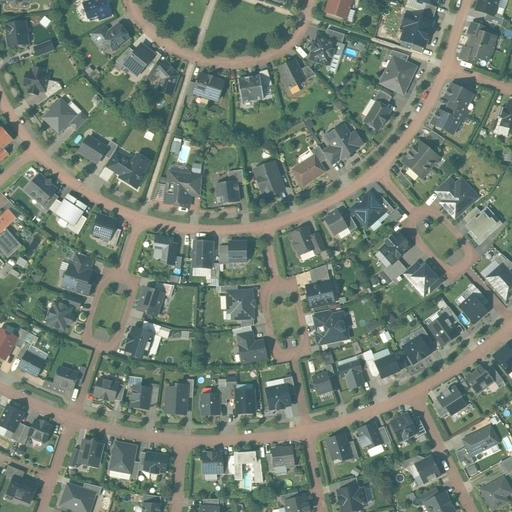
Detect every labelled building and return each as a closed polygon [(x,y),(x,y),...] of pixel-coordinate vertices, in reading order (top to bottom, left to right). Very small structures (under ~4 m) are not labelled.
[(94,0),(83,4),(88,19),(97,16),(99,20),(111,15),(105,0),(94,0)] [(329,0),(326,12),(345,19),(351,0),(329,0)] [(498,0),(479,0),(476,10),(486,14),(493,16),(493,15),(495,14),(497,9),(496,7),(498,0)] [(437,7),(426,3),(423,12),(434,16),(437,7)] [(434,16),(423,12),(421,18),(432,22),(434,16)] [(421,18),(406,13),(403,25),(406,26),(402,40),(414,44),(424,47),(432,22),(421,18)] [(493,16),(486,14),(484,21),(501,26),(503,19),(493,16)] [(24,22),(6,25),(6,27),(7,34),(7,35),(8,34),(9,46),(18,45),(21,47),(25,47),(27,44),(26,35),(29,31),(25,28),(24,22)] [(487,28),(472,23),(468,35),(470,36),(468,42),(492,50),(494,45),(493,44),(495,37),(485,34),(487,28)] [(109,33),(103,37),(106,40),(113,50),(114,49),(117,50),(119,48),(119,45),(129,38),(119,25),(109,33)] [(104,26),(90,34),(99,45),(106,40),(103,37),(109,33),(104,26)] [(345,35),(327,29),(324,39),(337,43),(336,43),(341,45),(345,35)] [(324,39),(317,37),(315,45),(313,44),(311,51),(313,51),(310,59),(329,66),(336,43),(337,43),(324,39)] [(50,42),(34,48),(37,56),(53,50),(51,50),(48,43),(50,42)] [(492,50),(468,42),(466,48),(464,47),(460,59),(475,64),(477,59),(487,62),(489,55),(490,55),(492,50)] [(154,55),(141,44),(135,52),(125,65),(138,75),(149,61),(154,55)] [(424,47),(414,44),(412,51),(421,54),(424,47)] [(129,48),(116,61),(123,67),(125,65),(135,52),(129,48)] [(409,56),(392,50),(389,56),(393,57),(406,63),(409,56)] [(154,55),(149,61),(155,66),(157,62),(161,56),(156,52),(154,55)] [(406,63),(393,57),(380,84),(403,94),(416,67),(406,63)] [(294,61),(278,69),(289,89),(304,82),(299,71),(294,61)] [(162,65),(157,62),(155,66),(147,77),(152,80),(155,75),(162,65)] [(169,67),(164,62),(162,65),(155,75),(160,77),(162,79),(158,91),(171,95),(177,76),(173,71),(170,67),(169,67)] [(308,66),(299,71),(304,82),(316,76),(308,66)] [(43,70),(34,68),(32,74),(27,73),(24,86),(30,87),(28,93),(37,95),(38,90),(42,91),(45,91),(48,80),(48,76),(42,75),(43,70)] [(267,70),(259,72),(260,76),(262,87),(272,86),(267,70)] [(208,77),(200,75),(197,84),(194,93),(202,95),(202,96),(209,99),(209,98),(218,100),(223,82),(215,80),(216,79),(208,76),(208,77)] [(260,76),(238,79),(242,102),(264,99),(262,87),(260,76)] [(58,82),(48,80),(45,91),(42,91),(47,99),(62,89),(58,82)] [(197,84),(190,82),(186,95),(193,98),(194,93),(197,84)] [(472,95),(451,85),(448,91),(446,94),(447,94),(445,98),(450,101),(447,107),(466,117),(469,111),(465,109),(472,95)] [(392,98),(380,90),(373,101),(376,103),(377,102),(385,108),(392,98)] [(61,101),(56,106),(54,105),(51,108),(52,110),(44,118),(58,132),(75,115),(61,101)] [(385,108),(377,102),(376,103),(365,122),(377,130),(381,123),(383,124),(387,117),(386,117),(389,110),(385,108)] [(511,103),(508,102),(506,109),(501,107),(498,117),(503,119),(500,126),(509,128),(509,129),(511,129),(511,103)] [(466,117),(447,107),(444,113),(438,111),(436,114),(434,117),(435,117),(431,124),(452,134),(459,121),(463,123),(466,117)] [(81,113),(70,125),(76,130),(87,119),(81,113)] [(1,126),(0,127),(0,151),(3,148),(13,140),(1,126)] [(350,136),(343,126),(331,134),(330,132),(324,136),(329,143),(330,142),(333,146),(341,158),(342,160),(358,149),(357,147),(362,144),(355,133),(350,136)] [(444,140),(431,131),(427,137),(440,146),(444,140)] [(107,148),(90,138),(87,138),(79,152),(97,164),(103,155),(107,148)] [(111,141),(107,148),(103,155),(109,159),(118,146),(111,141)] [(439,158),(419,141),(415,147),(415,146),(414,147),(411,151),(410,152),(430,168),(439,158)] [(322,152),(319,146),(311,152),(314,156),(319,164),(327,159),(322,152)] [(333,146),(322,152),(327,159),(331,165),(341,158),(333,146)] [(3,148),(0,151),(0,162),(9,154),(3,148)] [(132,162),(116,152),(106,167),(120,176),(119,178),(137,189),(146,174),(143,173),(150,162),(137,154),(132,162)] [(430,168),(410,152),(407,156),(406,157),(402,162),(422,179),(430,168)] [(314,156),(293,170),(303,186),(325,172),(319,164),(314,156)] [(201,173),(202,164),(193,163),(192,172),(201,173)] [(272,165),(256,171),(259,179),(257,180),(260,189),(263,188),(266,196),(282,190),(277,178),(279,177),(278,172),(276,173),(272,165)] [(242,170),(234,171),(237,186),(238,186),(244,185),(242,170)] [(229,182),(216,184),(218,197),(222,196),(223,204),(239,202),(237,191),(239,190),(238,186),(237,186),(234,171),(228,172),(229,182)] [(191,175),(169,172),(165,204),(188,207),(191,192),(189,192),(191,175)] [(412,185),(401,173),(396,178),(406,190),(412,185)] [(39,175),(25,190),(42,205),(43,205),(54,193),(57,190),(51,185),(51,180),(46,181),(39,175)] [(202,177),(191,175),(189,192),(191,192),(201,193),(202,177)] [(439,205),(454,222),(479,200),(461,180),(455,185),(450,179),(435,193),(443,202),(439,205)] [(54,193),(43,205),(42,205),(41,206),(47,212),(49,210),(49,209),(56,200),(58,197),(54,193)] [(377,202),(369,193),(352,209),(357,214),(357,217),(360,220),(363,221),(368,227),(385,212),(385,211),(377,202)] [(86,207),(68,195),(62,204),(56,214),(69,223),(74,226),(81,215),(86,207)] [(394,210),(382,197),(377,202),(385,211),(385,212),(388,215),(394,210)] [(56,200),(49,209),(49,210),(56,214),(62,204),(56,200)] [(11,208),(0,217),(0,247),(9,258),(23,246),(8,228),(20,218),(11,208)] [(463,231),(478,248),(502,226),(486,210),(481,214),(476,209),(462,221),(467,227),(463,231)] [(338,211),(324,220),(333,236),(347,228),(348,228),(342,218),(338,211)] [(357,228),(349,214),(342,218),(348,228),(347,228),(350,232),(357,228)] [(81,215),(74,226),(69,223),(66,227),(77,235),(87,219),(81,215)] [(115,221),(98,216),(92,234),(93,234),(95,236),(100,238),(102,237),(109,239),(113,228),(115,221)] [(121,230),(113,228),(109,239),(107,245),(115,247),(121,230)] [(306,228),(291,234),(295,242),(294,245),(295,249),(298,250),(300,255),(314,249),(315,249),(310,237),(306,228)] [(319,234),(310,237),(315,249),(314,249),(316,254),(326,250),(319,234)] [(379,251),(392,266),(412,248),(398,234),(379,251)] [(173,239),(155,236),(153,249),(163,250),(162,261),(167,261),(167,265),(174,266),(177,244),(173,243),(173,239)] [(212,243),(194,242),(194,250),(192,252),(192,256),(194,259),(193,267),(211,268),(211,264),(212,243)] [(246,242),(229,242),(229,246),(229,262),(247,262),(246,242)] [(229,262),(229,246),(219,246),(219,264),(229,264),(229,262)] [(76,251),(72,265),(89,271),(93,260),(76,251)] [(498,260),(502,265),(509,273),(511,270),(511,266),(502,256),(498,260)] [(62,287),(87,296),(91,286),(87,285),(91,272),(89,271),(72,265),(70,264),(67,272),(64,271),(62,278),(65,279),(62,287)] [(219,264),(211,264),(211,268),(210,279),(219,279),(219,264)] [(405,278),(423,298),(442,281),(428,265),(424,269),(419,264),(405,278)] [(330,281),(326,265),(310,272),(312,285),(330,281)] [(486,280),(506,302),(511,296),(511,275),(509,273),(502,265),(486,280)] [(311,307),(334,302),(330,281),(312,285),(306,286),(308,293),(306,294),(307,301),(309,300),(311,307)] [(170,297),(174,286),(157,283),(154,291),(164,294),(163,295),(170,297)] [(138,310),(157,316),(163,295),(164,294),(154,291),(145,288),(138,310)] [(472,295),(483,307),(489,302),(477,289),(471,294),(472,295)] [(253,319),(252,291),(237,292),(227,292),(228,312),(233,312),(236,314),(236,319),(240,319),(253,319)] [(459,307),(474,323),(487,312),(483,307),(472,295),(459,307)] [(63,301),(79,307),(81,301),(64,296),(63,301)] [(47,325),(64,331),(66,324),(70,325),(73,316),(69,314),(71,308),(54,302),(52,309),(50,308),(46,317),(49,318),(47,325)] [(445,315),(452,326),(458,321),(449,307),(442,311),(445,315)] [(325,311),(313,313),(316,325),(328,323),(326,317),(325,311)] [(316,334),(318,345),(340,340),(340,336),(347,335),(343,313),(331,316),(326,317),(328,323),(316,325),(318,334),(316,334)] [(452,326),(445,315),(429,326),(442,346),(458,335),(452,326)] [(253,319),(240,319),(241,328),(254,325),(253,319)] [(144,321),(141,330),(154,335),(158,336),(161,327),(144,321)] [(420,337),(426,347),(432,343),(422,327),(413,334),(416,339),(420,337)] [(147,356),(151,343),(154,335),(141,330),(134,328),(131,336),(130,335),(129,336),(127,343),(129,343),(126,351),(134,354),(133,355),(142,358),(143,355),(147,356)] [(17,338),(0,329),(0,357),(5,360),(13,345),(17,338)] [(17,338),(13,345),(21,349),(29,334),(21,329),(17,338)] [(239,343),(240,342),(252,340),(253,339),(252,332),(237,335),(239,343)] [(35,337),(29,334),(21,349),(17,357),(23,360),(27,352),(35,337)] [(402,348),(413,364),(419,360),(419,361),(425,357),(424,356),(430,353),(426,347),(420,337),(416,339),(402,348)] [(243,362),(266,357),(262,342),(253,344),(252,340),(240,342),(241,346),(239,347),(241,354),(239,354),(241,362),(243,361),(243,362)] [(490,361),(505,379),(511,373),(511,355),(506,348),(490,361)] [(19,368),(36,377),(44,361),(27,352),(23,360),(19,368)] [(380,375),(382,378),(399,371),(393,356),(375,363),(380,375)] [(372,379),(380,375),(375,363),(374,359),(365,362),(372,379)] [(338,368),(342,381),(347,379),(352,394),(364,390),(360,375),(364,374),(360,361),(338,368)] [(78,373),(75,383),(80,385),(86,368),(80,366),(78,373)] [(54,384),(72,390),(75,383),(78,373),(59,367),(54,384)] [(464,382),(475,397),(493,384),(486,375),(481,368),(464,382)] [(493,370),(486,375),(493,384),(497,389),(503,384),(493,370)] [(314,380),(319,398),(335,394),(331,379),(329,375),(314,380)] [(286,386),(288,396),(295,395),(292,377),(283,379),(284,386),(286,386)] [(118,384),(98,379),(94,395),(100,397),(100,399),(107,401),(108,399),(114,401),(118,384)] [(226,383),(226,387),(226,400),(237,399),(236,391),(236,383),(226,383)] [(125,386),(118,384),(114,400),(122,402),(125,386)] [(187,397),(187,386),(176,386),(176,389),(167,389),(166,412),(175,413),(175,414),(186,414),(187,397)] [(266,390),(270,409),(277,408),(278,410),(284,409),(283,407),(290,405),(288,396),(286,386),(284,386),(266,390)] [(131,407),(148,410),(151,389),(134,387),(131,407)] [(218,395),(219,404),(226,404),(226,400),(226,387),(218,387),(218,395)] [(454,389),(436,400),(438,403),(446,416),(464,404),(454,389)] [(237,399),(237,414),(254,413),(254,391),(236,391),(237,399)] [(202,415),(219,415),(219,404),(218,395),(202,395),(202,402),(200,402),(201,409),(202,408),(202,415)] [(440,419),(446,416),(438,403),(432,406),(440,419)] [(8,405),(0,422),(0,425),(7,429),(14,432),(19,423),(23,413),(8,405)] [(391,422),(392,425),(392,426),(400,441),(416,433),(407,414),(391,422)] [(418,417),(411,420),(410,421),(416,433),(416,434),(417,437),(426,433),(418,417)] [(31,429),(28,436),(44,444),(52,427),(47,425),(48,423),(41,420),(40,421),(36,419),(31,429)] [(14,432),(7,429),(4,436),(18,442),(26,426),(19,423),(14,432)] [(373,423),(360,429),(358,430),(361,438),(359,439),(362,447),(365,446),(366,450),(382,443),(373,423)] [(26,426),(18,442),(24,445),(28,436),(31,429),(26,426)] [(499,443),(490,426),(462,440),(466,447),(471,457),(499,443)] [(391,443),(389,439),(384,427),(376,430),(382,443),(382,444),(383,447),(391,443)] [(351,458),(346,442),(344,435),(326,440),(332,460),(340,458),(341,461),(351,458)] [(79,463),(87,465),(89,464),(98,465),(103,445),(95,443),(93,440),(90,442),(83,441),(81,451),(78,463),(79,463)] [(346,443),(349,453),(351,458),(350,458),(351,461),(358,458),(353,441),(346,443)] [(136,447),(115,443),(110,470),(131,474),(133,462),(136,447)] [(471,457),(466,447),(456,453),(464,469),(474,464),(471,457)] [(291,448),(283,449),(272,450),(274,466),(286,465),(286,468),(294,467),(292,448),(291,448)] [(79,463),(78,463),(81,451),(74,449),(68,466),(77,468),(79,463)] [(255,483),(257,483),(263,482),(259,451),(234,453),(235,480),(242,480),(242,464),(252,463),(255,483)] [(140,463),(138,471),(144,471),(144,470),(147,453),(141,452),(140,463)] [(147,453),(144,470),(151,471),(150,473),(159,474),(159,472),(165,473),(167,457),(147,453)] [(203,454),(203,467),(204,474),(222,473),(222,453),(203,454)] [(268,473),(271,472),(274,472),(272,454),(266,455),(268,473)] [(416,457),(412,458),(401,463),(404,470),(418,463),(416,457)] [(440,475),(439,473),(431,457),(408,468),(414,479),(420,476),(424,484),(440,476),(440,475)] [(511,458),(497,467),(503,477),(511,472),(511,458)] [(138,471),(140,463),(133,462),(131,474),(130,478),(137,479),(138,471)] [(14,477),(22,480),(25,472),(8,465),(4,475),(13,479),(14,477)] [(30,503),(37,486),(22,480),(14,477),(13,479),(7,493),(15,497),(16,499),(20,500),(22,499),(30,503)] [(511,492),(503,477),(481,490),(493,511),(502,506),(499,501),(511,492)] [(356,478),(341,482),(339,483),(341,490),(357,486),(358,487),(356,478)] [(99,496),(102,488),(85,483),(83,490),(95,494),(94,495),(99,496)] [(62,505),(82,511),(88,511),(94,495),(95,494),(83,490),(68,485),(62,505)] [(337,491),(338,495),(341,511),(349,511),(362,509),(361,504),(366,503),(363,489),(358,490),(357,487),(337,491)] [(419,497),(423,504),(440,495),(436,489),(419,497)] [(426,511),(456,511),(447,492),(440,495),(423,504),(426,511)] [(286,501),(289,500),(290,500),(299,498),(298,493),(280,496),(281,502),(286,502),(286,501)] [(161,497),(143,495),(142,503),(143,503),(160,504),(161,497)] [(307,511),(309,511),(308,505),(306,505),(304,497),(286,501),(287,507),(285,507),(285,511),(307,511)] [(219,500),(211,500),(204,500),(203,507),(218,508),(219,500)] [(141,511),(159,511),(160,504),(143,503),(142,503),(141,511)]
